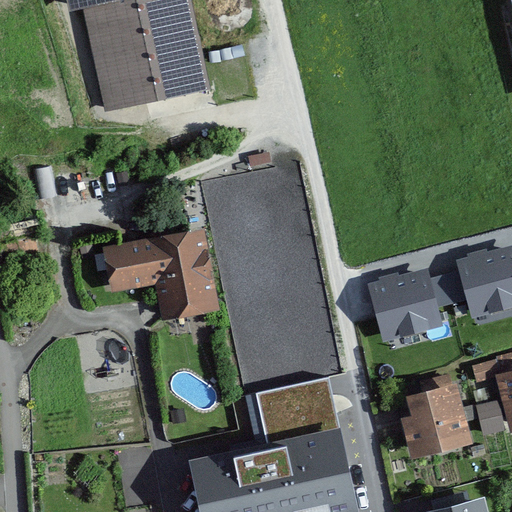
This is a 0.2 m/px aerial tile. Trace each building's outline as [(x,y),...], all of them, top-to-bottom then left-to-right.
[(84,2),(107,108),(207,86),(188,0),(72,0),(73,5),(84,2)] [(159,277),(166,314),(213,305),(199,233),(109,251),(116,285),(159,277)] [(511,301),(511,249),(511,250),(462,263),(475,311),(511,301)] [(436,321),(424,274),(374,287),(386,334),(436,321)] [(511,358),(501,362),(500,357),(473,364),(477,379),(502,373),(511,410),(511,358)] [(409,423),(415,449),(464,436),(449,378),(422,385),(430,417),(409,423)] [(475,402),(478,432),(505,429),(502,399),(475,402)] [(188,511),(351,511),(336,435),(179,468),(188,511)] [(487,511),(484,499),(430,511),(487,511)]
